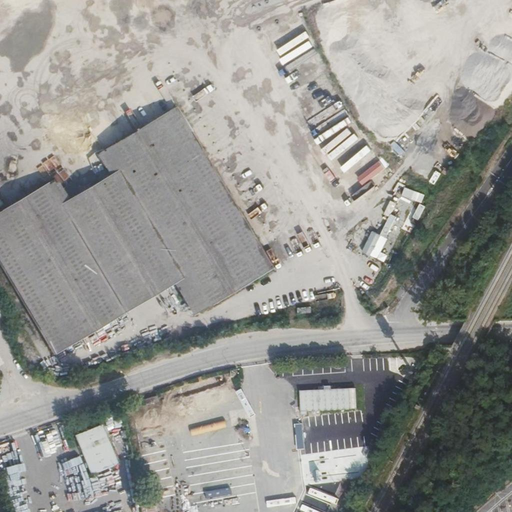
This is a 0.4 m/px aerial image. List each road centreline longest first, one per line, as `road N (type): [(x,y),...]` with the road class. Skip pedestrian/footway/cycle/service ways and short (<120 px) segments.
road 1 (tertiary): [(0,430),(241,352),(369,333),(511,330)]
road 2 (unknown): [(336,261),(203,310),(182,307),(157,287),(81,176),(73,150)]
road 3 (unknown): [(223,41),(316,23),(405,30),(466,47)]
road 4 (unknown): [(73,150),(136,92),(223,41)]
road 5 (unknown): [(241,352),(273,511)]
